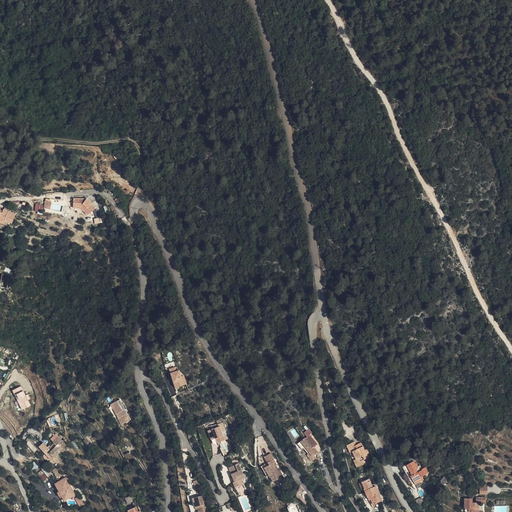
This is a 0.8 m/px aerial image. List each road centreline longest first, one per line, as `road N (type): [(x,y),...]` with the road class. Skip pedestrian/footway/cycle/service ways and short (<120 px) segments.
road 1 (unclassified): [(138,375),(143,320),(132,224),(134,206),(147,205),(210,355),(323,511)]
road 2 (track): [(327,0),(511,350)]
road 3 (residential): [(323,313),(311,229),(252,0)]
road 4 (residential): [(409,511),(323,313)]
road 5 (unclassified): [(348,511),(317,369),(312,325),(323,313)]
road 6 (track): [(140,202),(134,141),(14,143),(0,131)]
road 7 (residential): [(217,460),(224,497),(218,501),(156,388),(138,375)]
road 8 (track): [(0,200),(103,192),(132,224)]
road 9 (unclassified): [(169,511),(157,429),(138,375)]
